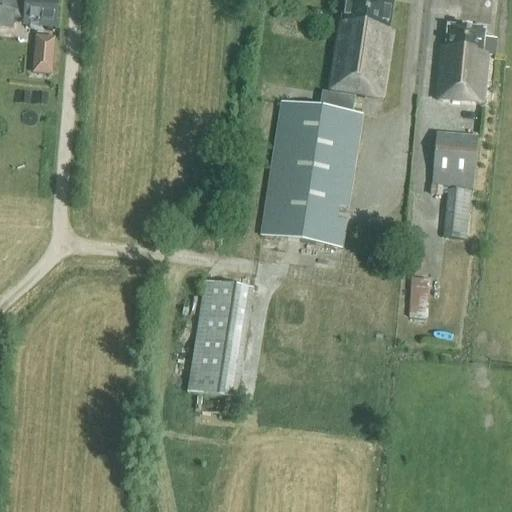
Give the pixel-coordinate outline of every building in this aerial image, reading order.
[(22,26),(57,29),(58,0),(0,0),(0,11),(10,12),(10,18),(22,19),(22,26)] [(281,104),(261,237),(342,249),(362,117),(352,115),(355,99),(364,101),(365,98),(382,101),(393,32),(388,31),(392,2),(379,0),(344,0),(343,6),(345,8),(344,16),(342,26),(337,25),(326,94),(322,93),(319,110),(281,104)] [(332,24),(334,14),(320,12),(319,22),(332,24)] [(446,49),(443,49),(438,101),(484,106),(488,56),(496,56),(497,39),(485,38),(485,31),(448,27),(446,49)] [(51,76),(54,39),(36,38),(33,75),(51,76)] [(467,241),(477,140),(436,136),(431,187),(442,188),(450,188),(445,239),(467,241)] [(442,188),(431,187),(430,195),(441,196),(442,188)] [(427,318),(428,280),(410,279),(410,318),(427,318)] [(204,285),(187,395),(235,402),(252,293),(204,285)]
